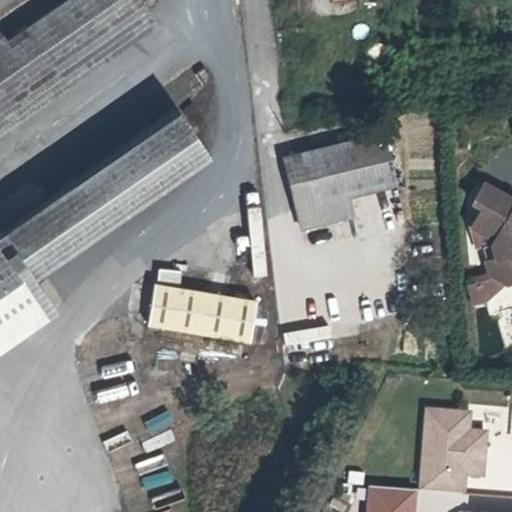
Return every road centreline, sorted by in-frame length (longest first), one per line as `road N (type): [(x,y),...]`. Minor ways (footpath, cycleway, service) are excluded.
road 1 (unknown): [(275,188),(191,236),(134,282),(0,466)]
road 2 (unknown): [(248,0),(242,29),(275,188)]
road 3 (unknown): [(275,188),(294,329)]
